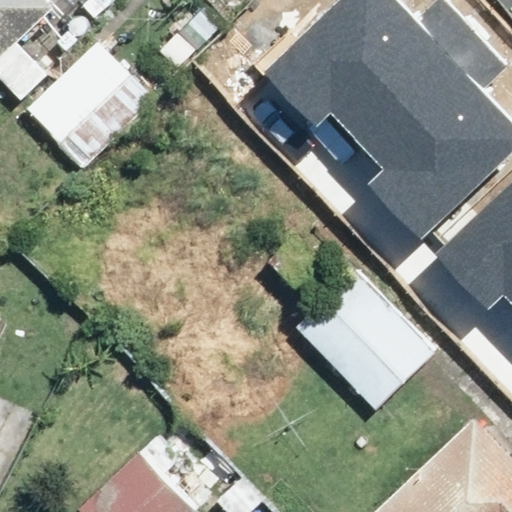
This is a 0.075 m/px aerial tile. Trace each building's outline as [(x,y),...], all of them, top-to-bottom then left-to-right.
[(56,0),(0,0),(0,56),(59,2),(56,0)] [(390,0),(342,0),(265,75),(316,127),(329,115),(358,145),(479,29),(450,0),(440,0),(415,25),(390,0)] [(371,182),(425,237),(511,151),(511,124),(477,89),(507,60),(479,29),(358,145),(384,170),(371,182)] [(511,186),(439,257),(490,310),(502,297),(511,307),(511,186)] [(353,263),(289,329),(375,413),(439,347),(353,263)] [(0,353),(14,327),(0,319),(0,353)] [(511,511),(511,454),(476,416),(371,511),(511,511)] [(213,496),(238,467),(194,431),(170,461),(213,496)] [(85,507),(88,511),(189,511),(196,506),(146,451),(85,507)]
